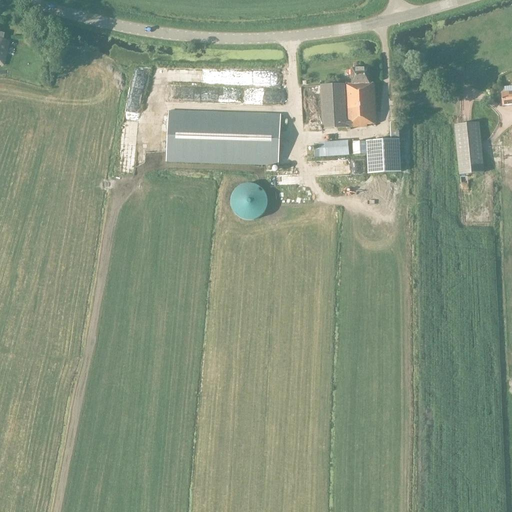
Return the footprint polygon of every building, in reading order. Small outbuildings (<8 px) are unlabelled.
[(0,65),(3,67),(9,41),(1,40),(2,34),(0,33),(0,65)] [(369,84),(369,68),(350,69),(351,85),(346,85),(320,86),(322,129),(367,127),(366,125),(375,124),(374,84),(369,84)] [(190,82),(190,71),(164,70),(163,81),(190,82)] [(511,86),(504,88),(504,93),(500,94),(502,107),(511,105),(511,86)] [(278,165),(280,115),(168,111),(165,162),(278,165)] [(389,124),(390,141),(366,142),(367,155),(368,174),(400,173),(398,123),(389,124)] [(477,123),(454,126),(453,126),(458,176),(482,173),(477,123)] [(347,142),(334,143),(318,144),(319,157),(348,155),(347,142)] [(367,155),(366,142),(353,142),(353,155),(367,155)] [(356,173),(356,163),(316,164),(316,174),(356,173)] [(248,185),(246,185),(244,185),(242,186),(240,187),(237,188),(235,189),(234,191),(232,193),(231,196),(230,198),(230,201),(230,203),(230,205),(230,208),(231,210),(232,212),(233,213),(234,215),(236,216),(237,218),(239,219),(242,220),(244,221),(247,221),(249,221),(252,221),(254,220),(256,219),(259,218),(260,216),(262,215),(263,213),(264,211),(265,210),(266,208),(266,205),(266,203),(266,201),(266,198),(265,196),(263,193),(262,191),(260,189),(258,188),(256,187),(254,186),(252,185),(250,185),(248,185)]
